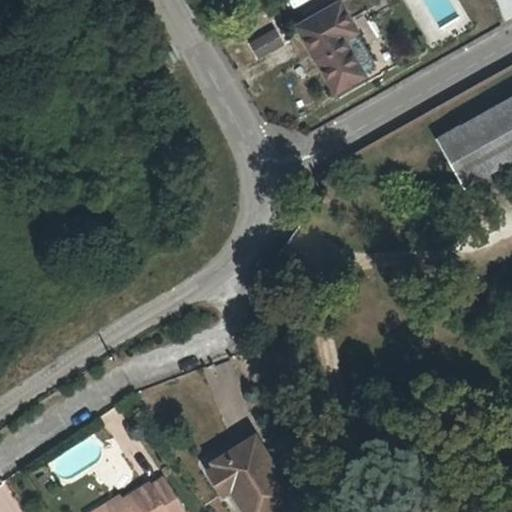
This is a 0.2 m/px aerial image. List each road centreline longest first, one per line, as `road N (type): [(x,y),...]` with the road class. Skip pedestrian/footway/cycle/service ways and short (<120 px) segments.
road 1 (residential): [(0,449),(119,373),(228,326),(236,258)]
road 2 (residential): [(0,405),(236,258)]
road 3 (residential): [(265,161),(511,35)]
road 4 (residential): [(265,161),(164,0)]
